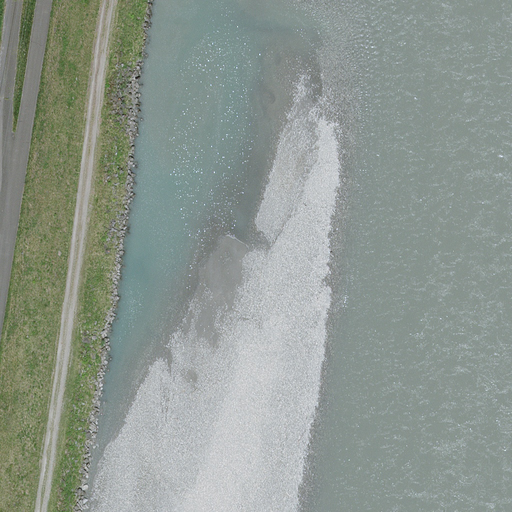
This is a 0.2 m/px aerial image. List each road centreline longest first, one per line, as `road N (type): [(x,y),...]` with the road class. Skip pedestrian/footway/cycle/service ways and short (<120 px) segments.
road 1 (track): [(110,0),(34,511)]
road 2 (track): [(44,0),(0,286)]
road 3 (track): [(21,145),(30,0)]
